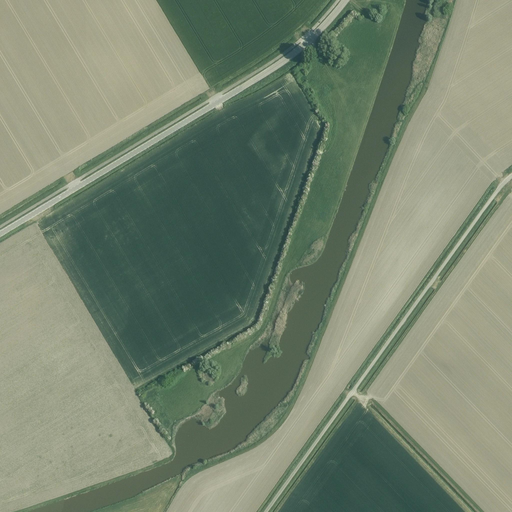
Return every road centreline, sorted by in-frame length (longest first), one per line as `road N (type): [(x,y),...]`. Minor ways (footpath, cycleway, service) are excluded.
road 1 (tertiary): [(0,233),(271,69),(345,0)]
road 2 (unclassified): [(265,511),(511,175)]
